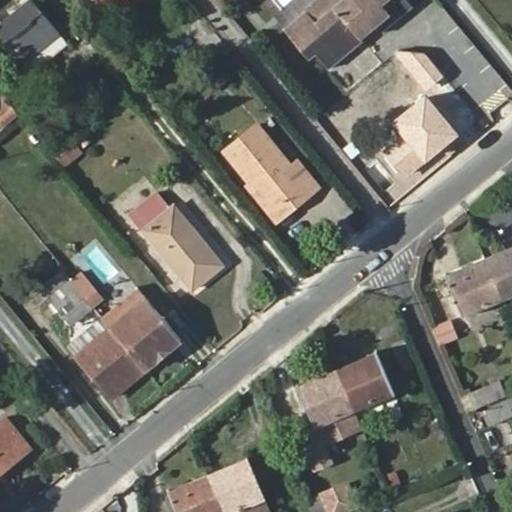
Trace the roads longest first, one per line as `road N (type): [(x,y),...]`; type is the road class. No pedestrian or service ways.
road 1 (residential): [(58,511),(381,247)]
road 2 (residential): [(381,247),(501,511)]
road 3 (residential): [(381,247),(511,142)]
